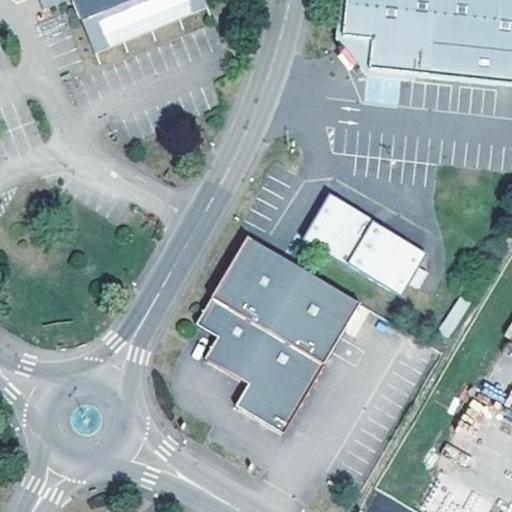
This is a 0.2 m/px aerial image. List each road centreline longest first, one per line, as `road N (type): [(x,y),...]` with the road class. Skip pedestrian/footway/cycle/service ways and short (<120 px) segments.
road 1 (unclassified): [(115,378),(234,160),(289,0)]
road 2 (unclassified): [(243,511),(130,444)]
